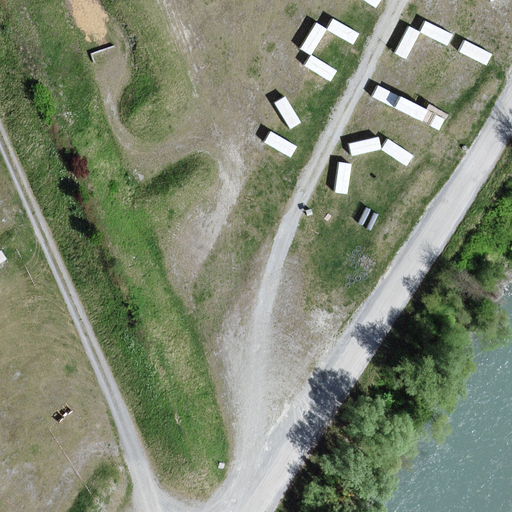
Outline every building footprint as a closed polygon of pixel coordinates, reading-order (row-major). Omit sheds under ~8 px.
[(333,16),(327,26),(353,40),(359,31),(333,16)] [(424,19),(420,32),(449,41),(453,28),(424,19)] [(317,21),(302,46),(311,51),(326,27),(317,21)] [(408,55),(420,28),(408,23),(396,50),(408,55)] [(487,60),(491,51),(465,40),(461,49),(487,60)] [(332,76),(336,67),(311,54),(306,63),(332,76)] [(437,126),(443,113),(380,81),(373,93),(437,126)] [(379,134),(349,141),(352,152),(381,145),(379,134)] [(388,136),(382,145),(405,162),(412,153),(388,136)]
